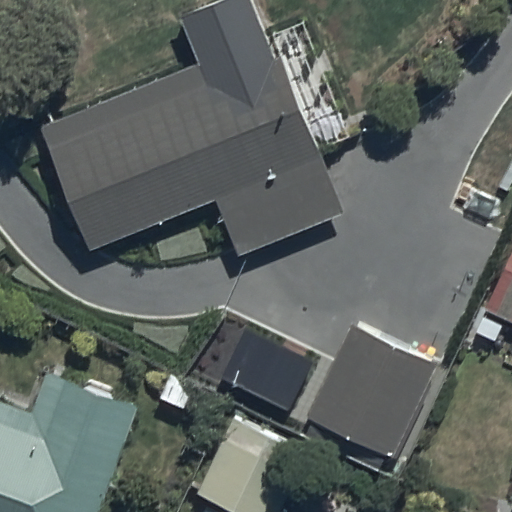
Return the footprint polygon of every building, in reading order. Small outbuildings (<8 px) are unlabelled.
[(44,104),(92,234),(215,188),(235,242),(352,199),(284,15),(44,104)] [(511,247),(489,296),(511,307),(511,247)] [(354,308),(308,402),(397,446),(443,352),(354,308)] [(0,511),(99,511),(146,386),(49,350),(31,396),(0,384),(0,511)] [(237,401),(199,479),(266,511),(274,511),(311,437),(237,401)]
